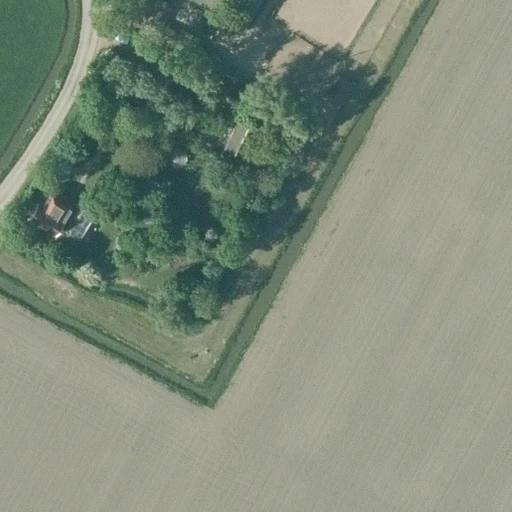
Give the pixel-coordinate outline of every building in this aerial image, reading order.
[(143,0),(134,19),(135,20),(133,23),(141,26),(138,32),(189,57),(199,36),(181,27),(179,31),(163,23),(173,3),(167,0),(153,0),(152,4),(144,0),(143,0)] [(191,0),(188,4),(201,14),(212,0),(191,0)] [(243,155),(257,126),(239,117),(225,146),(243,155)] [(52,234),(56,226),(77,239),(92,215),(49,188),(40,204),(36,202),(26,218),(52,234)] [(152,219),(138,219),(138,228),(152,228),(152,219)]
